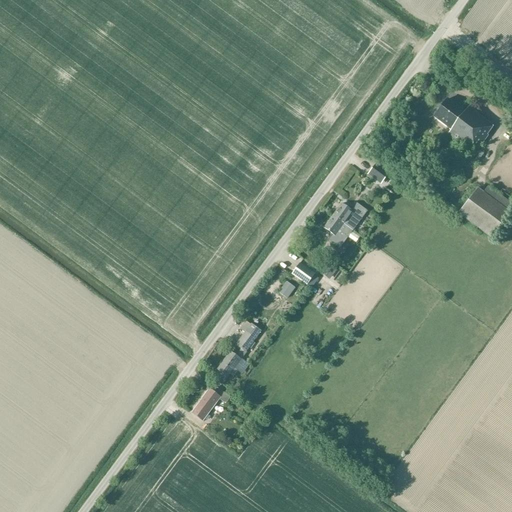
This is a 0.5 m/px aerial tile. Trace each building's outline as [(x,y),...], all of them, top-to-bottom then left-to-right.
[(447,99),(433,118),(450,131),(447,136),(473,156),(488,136),(487,135),(494,127),(468,107),(464,111),(447,99)] [(367,176),(380,185),(389,173),(376,163),(367,176)] [(477,188),(476,191),(458,214),(491,239),(510,213),(511,209),(511,205),(497,195),(493,200),(477,188)] [(353,204),(349,209),(341,204),(332,216),(353,231),(367,212),(357,204),(353,204)] [(340,249),(353,231),(332,216),(323,229),(334,236),(329,241),(340,249)] [(307,286),(315,274),(300,263),(291,275),(307,286)] [(336,267),(334,265),(333,265),(324,277),(329,280),(336,271),(334,270),(336,267)] [(290,275),(287,280),(296,287),(300,282),(290,275)] [(286,282),(283,287),(291,293),(295,288),(286,282)] [(246,353),(256,339),(261,332),(251,324),(250,326),(247,324),(242,330),(245,331),(235,345),(241,349),(236,356),(230,351),(217,370),(227,378),(232,374),(235,376),(245,363),(241,360),(246,353)] [(266,333),(272,338),(277,331),(271,326),(266,333)] [(216,387),(213,392),(209,389),(191,414),(203,422),(219,400),(226,404),(230,398),(216,387)]
